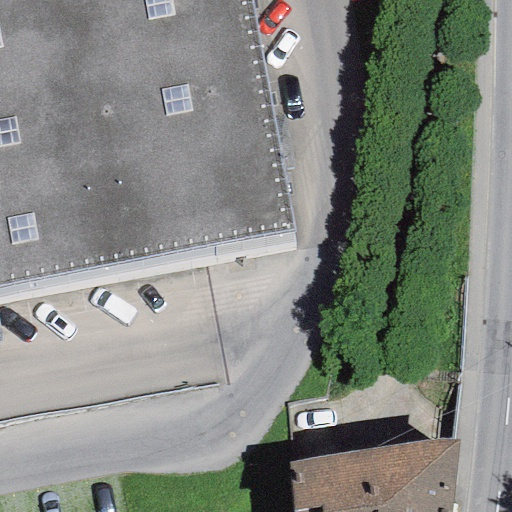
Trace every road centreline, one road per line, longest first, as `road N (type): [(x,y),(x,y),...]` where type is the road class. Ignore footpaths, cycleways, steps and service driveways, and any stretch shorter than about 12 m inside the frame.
road 1 (secondary): [(484,511),(511,22)]
road 2 (unknown): [(309,301),(320,0)]
